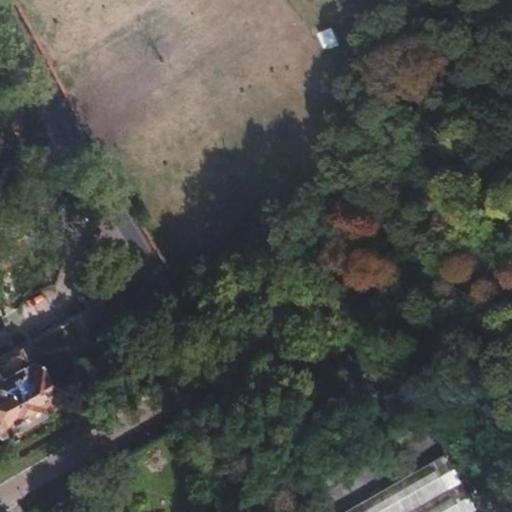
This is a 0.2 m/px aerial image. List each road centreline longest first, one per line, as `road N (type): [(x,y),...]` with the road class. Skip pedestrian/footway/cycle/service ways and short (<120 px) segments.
road 1 (tertiary): [(231,356),(216,354),(171,313),(0,5)]
road 2 (tertiary): [(511,338),(450,330),(322,354),(231,356)]
road 3 (residential): [(0,497),(231,356)]
